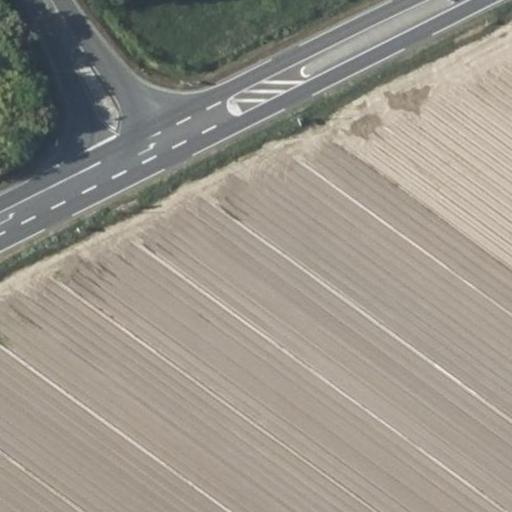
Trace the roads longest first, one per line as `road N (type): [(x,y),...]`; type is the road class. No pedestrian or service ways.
road 1 (secondary): [(134,157),(449,0)]
road 2 (tertiary): [(134,157),(45,0)]
road 3 (secondary): [(0,226),(134,157)]
